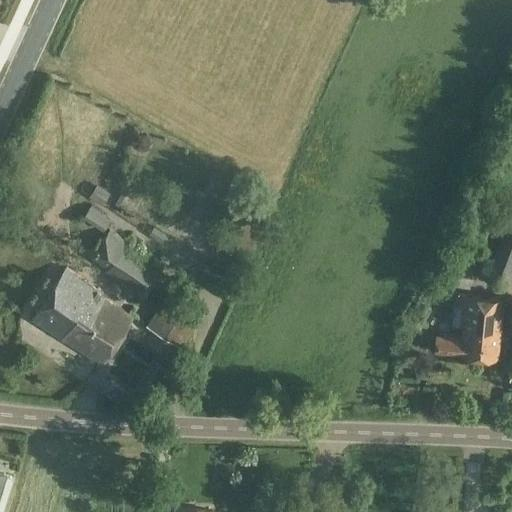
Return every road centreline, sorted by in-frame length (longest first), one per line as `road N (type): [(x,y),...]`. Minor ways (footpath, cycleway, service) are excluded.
road 1 (residential): [(511,441),(0,414)]
road 2 (tertiary): [(0,121),(55,0)]
